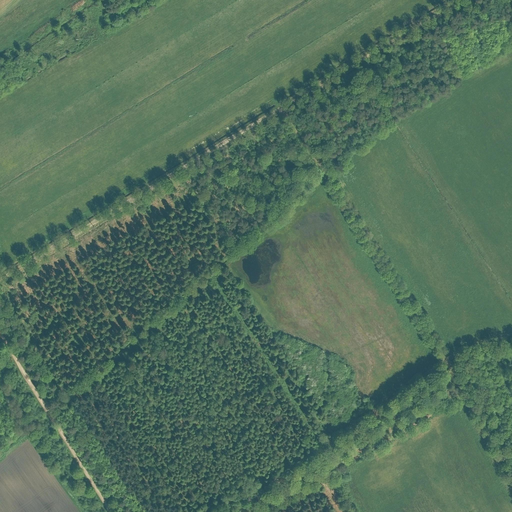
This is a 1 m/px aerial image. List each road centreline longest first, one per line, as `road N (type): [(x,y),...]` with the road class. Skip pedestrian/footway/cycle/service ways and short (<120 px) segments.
road 1 (track): [(0,279),(458,0)]
road 2 (track): [(511,335),(462,348),(280,475),(246,511)]
road 3 (track): [(275,99),(445,360)]
road 4 (track): [(0,335),(111,511)]
road 5 (track): [(511,488),(445,360)]
